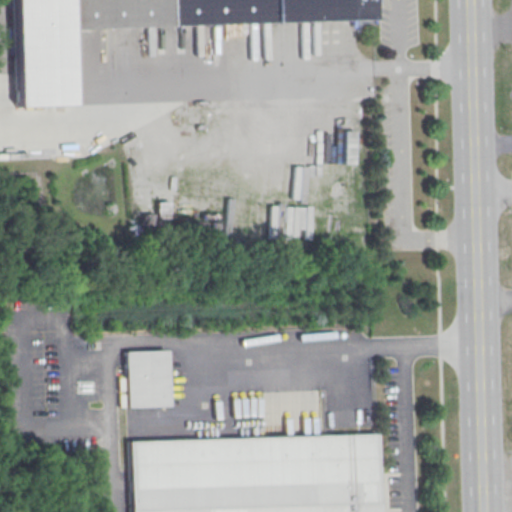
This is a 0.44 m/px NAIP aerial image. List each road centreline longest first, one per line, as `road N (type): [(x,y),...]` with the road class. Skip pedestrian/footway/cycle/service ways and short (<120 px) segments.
road 1 (secondary): [(480,511),(473,193)]
road 2 (secondary): [(473,193),(468,0)]
